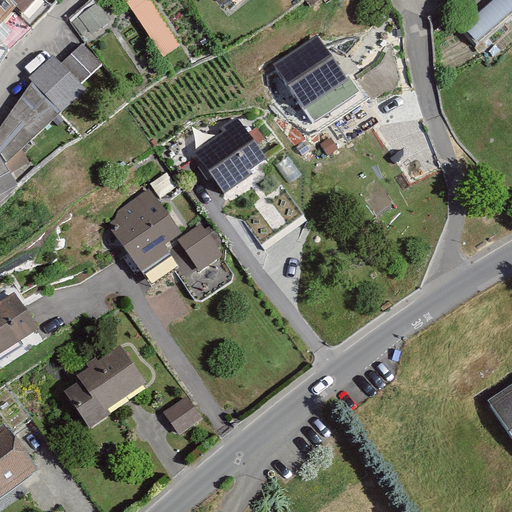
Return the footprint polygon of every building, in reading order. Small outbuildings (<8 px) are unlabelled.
[(0,0),(0,3),(13,15),(20,21),(35,0),(0,0)] [(119,0),(158,61),(177,49),(146,0),(119,0)] [(232,0),(209,0),(218,11),(232,0)] [(474,50),(511,16),(511,0),(497,0),(461,33),(474,50)] [(0,3),(0,26),(13,15),(0,3)] [(110,28),(92,4),(66,23),(83,48),(110,28)] [(317,39),(273,66),(302,113),(346,87),(317,39)] [(83,48),(60,68),(78,89),(101,69),(83,48)] [(60,68),(51,59),(25,83),(28,87),(57,117),(82,93),(78,89),(60,68)] [(57,117),(28,87),(0,127),(0,164),(2,169),(57,117)] [(264,164),(235,120),(216,132),(218,136),(193,153),(222,197),(249,179),(247,176),(264,164)] [(0,201),(13,191),(7,176),(0,180),(0,201)] [(179,240),(149,194),(118,214),(111,238),(140,283),(173,261),(165,249),(179,240)] [(221,258),(201,229),(178,245),(198,274),(221,258)] [(0,357),(36,335),(11,296),(0,303),(0,357)] [(142,388),(116,350),(71,380),(76,388),(64,396),(89,433),(107,421),(103,414),(142,388)] [(511,388),(485,406),(511,445),(511,388)] [(201,423),(186,401),(162,418),(178,440),(201,423)] [(0,497),(35,474),(4,428),(0,430),(0,497)]
